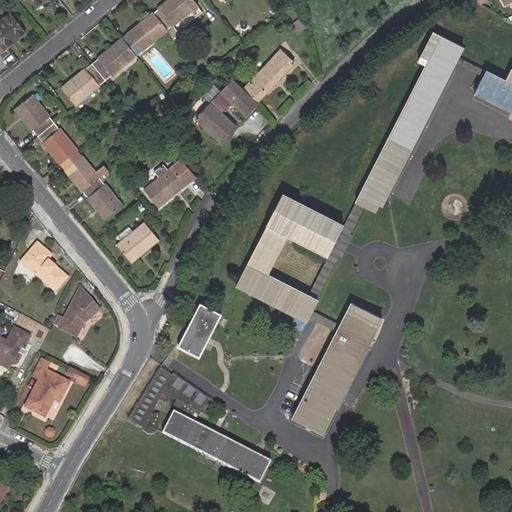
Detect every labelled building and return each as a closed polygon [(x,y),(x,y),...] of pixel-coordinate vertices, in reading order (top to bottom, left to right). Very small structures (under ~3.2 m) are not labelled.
[(45,0),(28,0),(35,8),(45,0)] [(192,0),(169,0),(152,14),(166,31),(174,40),(180,34),(177,31),(201,11),(192,0)] [(0,22),(0,37),(8,47),(25,32),(10,14),(0,22)] [(166,31),(152,14),(122,39),(136,55),(166,31)] [(245,18),(231,30),(240,42),(255,31),(245,18)] [(300,18),(291,26),(297,33),(307,25),(300,18)] [(425,66),(356,202),(364,207),(374,212),(378,205),(379,205),(461,46),(434,32),(418,62),(425,66)] [(136,55),(122,39),(92,64),(106,80),(136,55)] [(461,46),(379,205),(381,206),(454,62),(483,77),(485,71),(457,57),(462,47),(461,46)] [(242,91),(256,104),(293,64),(280,51),(242,91)] [(106,80),(92,64),(61,89),(75,105),(106,80)] [(504,81),(485,71),(483,77),(476,90),(511,108),(511,69),(504,81)] [(220,143),(235,127),(220,113),(230,101),(245,115),(256,104),(242,91),(231,81),(221,92),(210,104),(195,119),(220,143)] [(511,111),(511,108),(476,90),(474,93),(511,111)] [(16,109),(38,136),(54,123),(32,95),(16,109)] [(38,136),(60,164),(77,150),(54,123),(38,136)] [(60,164),(83,191),(99,178),(108,171),(104,166),(95,173),(77,150),(60,164)] [(195,177),(181,160),(168,171),(163,165),(154,172),(159,178),(144,190),(158,207),(195,177)] [(99,178),(83,191),(106,219),(122,206),(99,178)] [(328,257),(344,226),(282,194),(237,283),(307,320),(309,317),(312,311),(317,301),(316,300),(308,296),(306,301),(264,280),(267,275),(287,236),(328,257)] [(356,202),(344,226),(328,257),(308,296),(316,300),(339,257),(341,258),(353,236),(350,234),(364,207),(356,202)] [(127,229),(117,237),(121,242),(117,246),(131,262),(158,240),(144,223),(131,234),(127,229)] [(37,242),(19,262),(54,292),(67,277),(48,260),(52,255),(37,242)] [(306,301),(308,296),(267,275),(264,280),(306,301)] [(307,320),(237,283),(236,285),(306,322),(307,320)] [(84,322),(99,310),(80,288),(64,319),(57,316),(52,325),(76,338),(84,322)] [(221,314),(200,303),(178,345),(199,356),(221,314)] [(340,325),(337,332),(292,418),(321,434),(381,318),(351,303),(340,325)] [(340,325),(312,311),(309,317),(337,332),(340,325)] [(14,346),(19,349),(23,343),(26,345),(30,337),(13,328),(6,342),(0,338),(4,330),(0,328),(0,360),(5,363),(7,359),(13,362),(18,353),(12,350),(14,346)] [(5,363),(0,360),(0,364),(9,369),(13,362),(7,359),(5,363)] [(32,377),(39,380),(44,370),(45,371),(49,363),(41,359),(32,377)] [(85,386),(89,378),(70,368),(66,376),(85,386)] [(193,421),(199,423),(206,414),(213,418),(215,415),(210,411),(216,402),(178,375),(177,377),(162,368),(132,417),(142,426),(149,429),(148,431),(148,432),(150,433),(152,434),(153,435),(154,435),(156,435),(157,434),(159,433),(160,432),(161,431),(162,432),(164,426),(164,423),(165,420),(165,418),(165,416),(164,415),(164,414),(163,414),(162,414),(161,414),(159,415),(157,416),(169,393),(170,390),(184,397),(182,400),(178,406),(178,407),(178,408),(178,409),(179,409),(179,410),(180,410),(195,417),(193,421)] [(45,371),(44,370),(39,380),(26,407),(45,417),(54,399),(59,401),(68,383),(45,371)] [(184,397),(170,390),(169,393),(182,400),(184,397)] [(270,460),(199,423),(193,421),(173,411),(162,432),(259,481),(270,460)]
